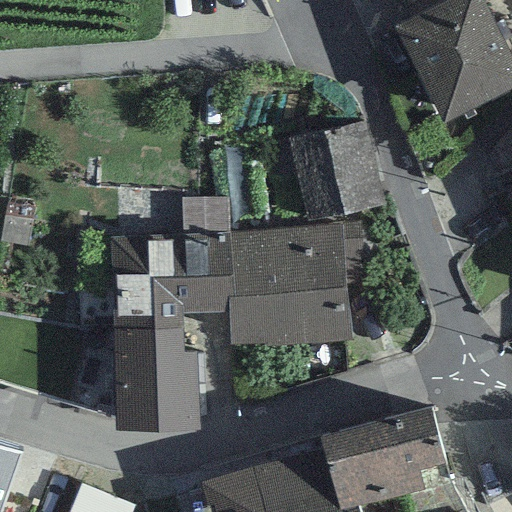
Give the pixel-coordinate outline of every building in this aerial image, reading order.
[(511,47),(487,0),(430,0),(394,19),(443,113),(511,78),(511,47)] [(364,115),(289,132),(308,214),(383,197),(364,115)] [(181,196),(182,230),(229,228),(228,194),(181,196)] [(360,218),(342,219),(346,280),(360,280),(358,253),(362,253),(360,218)] [(342,219),(229,228),(232,289),(228,289),(229,301),(231,337),(350,329),(346,280),(342,219)] [(182,230),(109,233),(113,322),(183,319),(182,303),(229,301),(228,289),(232,289),(229,228),(182,230)] [(183,319),(113,322),(115,419),(197,417),(196,344),(183,344),(183,319)] [(430,399),(321,426),(325,440),(340,500),(358,496),(448,473),(430,399)] [(0,501),(21,440),(0,432),(0,501)] [(325,440),(262,457),(276,511),(363,511),(358,496),(340,500),(325,440)] [(276,511),(262,457),(199,473),(206,500),(193,503),(195,511),(276,511)] [(133,511),(135,504),(80,492),(75,511),(133,511)]
